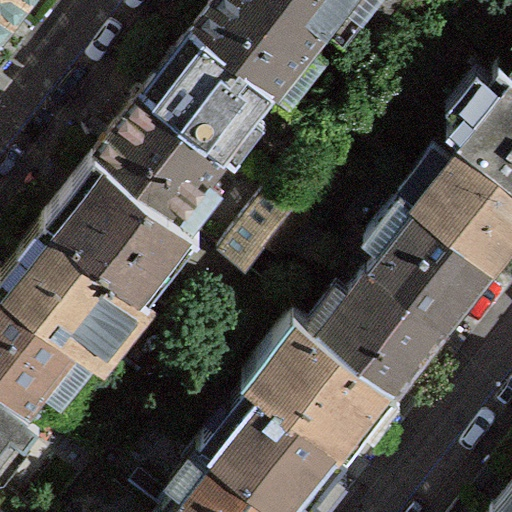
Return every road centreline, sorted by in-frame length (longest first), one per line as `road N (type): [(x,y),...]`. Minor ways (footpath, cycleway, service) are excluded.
road 1 (residential): [(511,348),(382,511)]
road 2 (residential): [(0,153),(121,0)]
